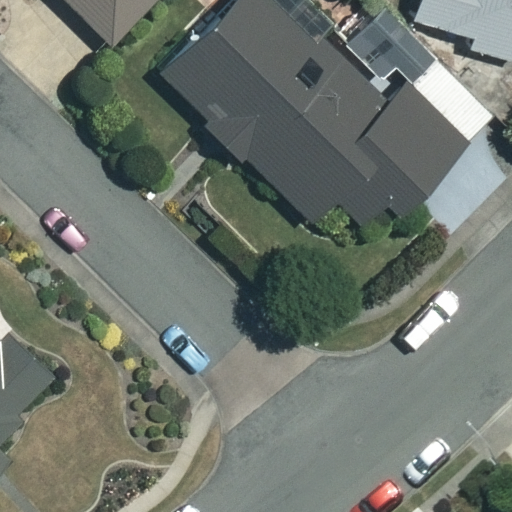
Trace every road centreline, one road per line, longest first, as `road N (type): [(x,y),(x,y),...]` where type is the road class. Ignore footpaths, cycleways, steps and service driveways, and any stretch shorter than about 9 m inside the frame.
road 1 (residential): [(338,463),(0,122)]
road 2 (residential): [(338,463),(511,306)]
